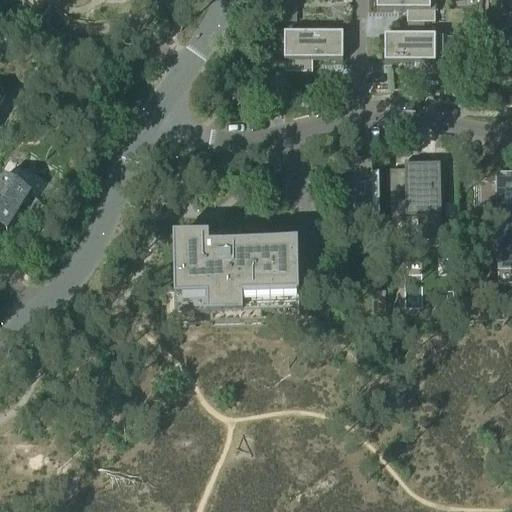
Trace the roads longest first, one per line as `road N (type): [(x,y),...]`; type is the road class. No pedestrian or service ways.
road 1 (tertiary): [(40,313),(85,263),(152,122)]
road 2 (residential): [(152,122),(207,141),(359,119)]
road 3 (residential): [(359,119),(511,134)]
road 4 (tertiary): [(152,122),(226,0)]
